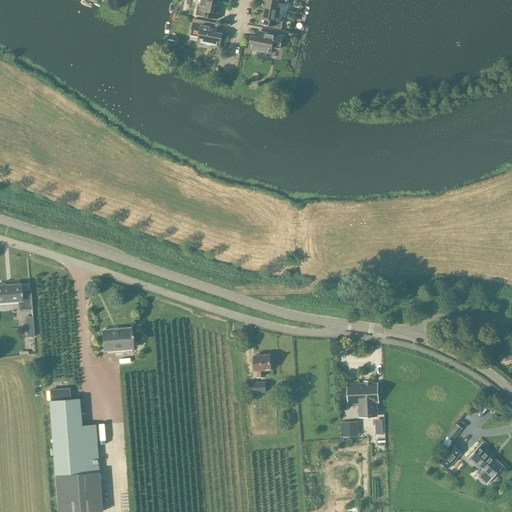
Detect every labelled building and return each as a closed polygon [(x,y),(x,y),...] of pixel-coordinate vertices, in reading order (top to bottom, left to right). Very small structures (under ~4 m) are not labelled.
[(219,2),(208,0),(200,0),(200,5),(198,5),(196,15),(218,19),(220,11),(217,10),(219,2)] [(265,0),(265,7),(282,11),(284,4),(286,4),(286,0),(265,0)] [(282,11),(265,7),(263,15),(261,15),(259,24),(274,26),(273,29),(281,30),(283,18),(281,17),(282,11)] [(193,23),(190,35),(198,37),(197,43),(220,47),(222,34),(216,33),(213,32),(214,27),(215,23),(206,22),(204,21),(193,19),(193,23)] [(251,36),(248,49),(271,53),(272,47),(280,49),(283,36),(261,32),(260,38),(251,36)] [(0,285),(0,306),(18,305),(18,311),(32,310),(31,289),(20,290),(20,284),(0,285)] [(102,331),(104,350),(132,348),(130,328),(102,331)] [(255,370),(256,370),(257,377),(265,377),(265,369),(271,369),(270,355),(253,356),(255,370)] [(266,392),(265,381),(249,383),(250,394),(266,392)] [(376,384),(348,385),(349,402),(364,401),(365,415),(375,415),(374,401),(377,400),(376,384)] [(50,391),(51,401),(69,399),(68,389),(50,391)] [(55,475),(85,472),(79,398),(69,399),(51,401),(49,401),(55,475)] [(464,416),(454,429),(460,434),(470,421),(464,416)] [(341,423),(342,437),(352,436),(351,422),(341,423)] [(437,459),(447,468),(462,452),(452,443),(437,459)] [(479,476),(480,480),(480,481),(482,482),(483,483),(485,483),(487,483),(487,484),(502,468),(490,457),(492,455),(480,445),(468,458),(479,468),(481,466),(484,470),(479,476)] [(55,475),(55,476),(57,511),(101,511),(98,472),(85,473),(85,472),(55,475)]
